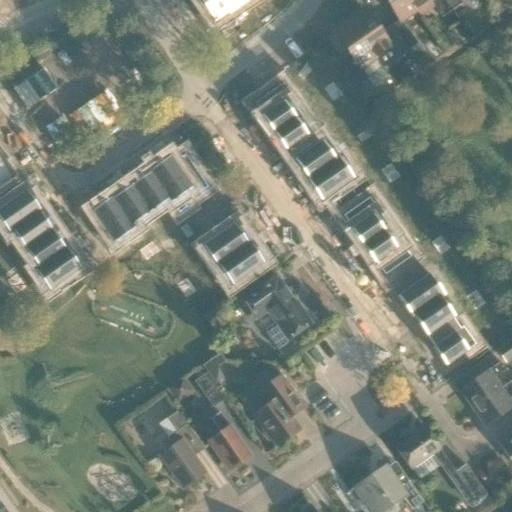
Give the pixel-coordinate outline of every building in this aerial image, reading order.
[(232,0),(197,0),(214,23),(237,7),(232,0)] [(401,21),(415,12),(406,0),(384,0),(398,20),(389,26),(406,51),(416,44),(401,21)] [(406,0),(415,12),(416,11),(421,17),(434,8),(440,18),(451,10),(443,0),(406,0)] [(458,0),(443,0),(451,10),(461,4),(458,0)] [(379,33),(364,11),(349,21),(375,59),(376,58),(382,67),(406,51),(389,26),(379,33)] [(360,69),(375,59),(349,21),(334,32),(349,55),(340,61),(356,86),(367,78),(360,69)] [(78,133),(111,114),(98,91),(95,93),(75,58),(44,76),(78,133)] [(333,82),(323,89),(328,96),(338,89),(333,82)] [(279,85),(253,104),(262,116),(261,117),(273,135),(303,113),(291,96),(289,98),(279,85)] [(338,89),(328,96),(332,103),(342,96),(338,89)] [(303,113),(273,135),(285,151),(286,150),(294,161),(294,162),(320,143),(320,142),(313,132),(315,130),(303,113)] [(366,130),(356,137),(361,143),(371,137),(366,130)] [(320,143),(294,162),(307,180),(335,160),(322,141),(320,142),(320,143)] [(169,157),(147,172),(148,173),(168,201),(178,215),(187,208),(180,198),(189,191),(194,198),(208,188),(203,182),(184,155),(173,163),(169,157)] [(307,180),(305,181),(320,202),(353,179),(338,158),(335,160),(307,180)] [(0,159),(0,185),(12,178),(0,159)] [(390,164),(380,171),(385,178),(395,171),(390,164)] [(395,171),(385,178),(389,184),(400,177),(395,171)] [(148,173),(131,186),(150,214),(168,201),(148,173)] [(131,186),(113,198),(133,226),(150,214),(131,186)] [(26,191),(0,209),(0,223),(8,236),(12,233),(40,214),(41,213),(26,191)] [(112,197),(91,212),(114,244),(135,229),(133,226),(113,198),(112,197)] [(368,198),(342,216),(351,229),(350,230),(362,247),(392,226),(380,209),(378,211),(368,198)] [(40,214),(12,233),(24,251),(52,231),(40,214)] [(186,224),(179,229),(186,239),(193,234),(186,224)] [(234,225),(201,248),(216,268),(250,244),(249,243),(248,243),(234,225)] [(392,226),(362,247),(374,264),(375,263),(384,276),(411,258),(402,245),(404,243),(392,226)] [(52,231),(24,251),(37,269),(65,249),(52,231)] [(440,236),(431,243),(435,250),(445,243),(440,236)] [(152,242),(145,247),(152,257),(159,252),(152,242)] [(445,243),(435,250),(440,256),(450,249),(445,243)] [(250,244),(216,268),(216,269),(218,268),(231,287),(264,264),(250,244)] [(145,247),(139,251),(146,261),(152,257),(145,247)] [(34,271),(48,292),(81,269),(66,248),(65,249),(37,269),(34,271)] [(7,282),(6,282),(11,288),(21,282),(16,275),(7,282)] [(299,310),(275,275),(242,299),(256,319),(267,312),(275,323),(264,331),(280,354),(282,356),(285,355),(293,350),(295,347),(294,344),(290,338),(311,323),(301,308),(299,310)] [(426,277),(396,298),(411,319),(412,318),(441,298),(444,296),(429,275),(426,277)] [(181,293),(191,285),(186,279),(176,286),(181,293)] [(21,282),(11,288),(16,295),(25,288),(21,282)] [(196,292),(191,285),(181,293),(186,299),(196,292)] [(475,291),(465,298),(470,304),(480,298),(475,291)] [(441,298),(412,318),(425,336),(426,337),(452,319),(454,317),(453,316),(441,298)] [(480,298),(470,304),(474,311),(485,304),(480,298)] [(452,319),(426,337),(433,347),(432,348),(444,367),(475,345),(462,327),(460,329),(452,319)] [(505,364),(511,359),(511,340),(496,351),(505,364)] [(315,349),(309,353),(317,364),(322,361),(315,349)] [(219,354),(213,359),(218,367),(225,362),(219,354)] [(471,409),(501,389),(494,378),(505,370),(500,362),(459,391),(471,409)] [(212,409),(223,401),(205,375),(194,383),(212,409)] [(276,448),(301,430),(292,418),(304,410),(281,376),(259,392),(268,405),(253,415),(276,448)] [(501,389),(471,409),(484,427),(511,407),(511,396),(508,399),(501,389)] [(182,490),(205,473),(194,457),(204,450),(176,411),(166,419),(176,432),(167,438),(173,447),(158,457),(182,490)] [(208,442),(229,472),(250,457),(220,413),(211,420),(220,433),(208,442)] [(454,472),(439,449),(424,428),(395,449),(410,470),(431,455),(468,507),(486,495),(465,464),(454,472)] [(511,436),(500,445),(511,462),(511,436)] [(400,487),(385,466),(353,489),(362,502),(364,501),(371,511),(384,511),(403,499),(411,511),(423,502),(408,481),(400,487)] [(0,511),(12,511),(10,509),(11,507),(5,499),(3,498),(1,496),(2,494),(0,491),(0,511)]
